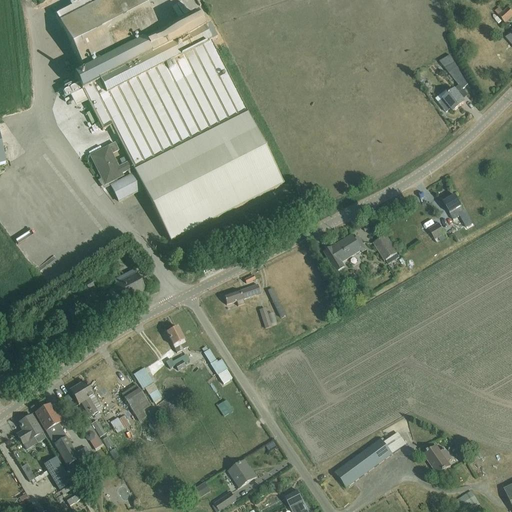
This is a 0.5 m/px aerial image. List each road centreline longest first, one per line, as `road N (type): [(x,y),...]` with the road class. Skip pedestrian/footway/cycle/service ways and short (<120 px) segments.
road 1 (tertiary): [(186,296),(431,167),(511,95)]
road 2 (unclassified): [(330,511),(186,296)]
road 3 (tertiary): [(0,417),(106,339),(186,296)]
